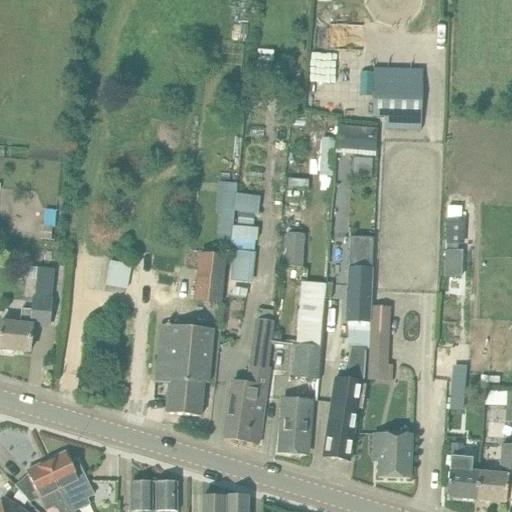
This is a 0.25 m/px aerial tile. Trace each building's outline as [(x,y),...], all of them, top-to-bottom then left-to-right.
[(419,119),(419,86),(372,85),(371,117),(419,119)] [(379,154),(381,126),(341,124),(339,152),(379,154)] [(322,138),(320,170),(332,171),(334,139),(322,138)] [(352,159),(352,177),(371,177),(371,159),(352,159)] [(236,186),(217,184),(213,212),(220,213),(216,253),(228,255),(233,215),(235,197),(236,186)] [(301,266),(304,210),(283,209),(279,265),(301,266)] [(253,225),(254,214),(250,214),(239,212),(237,223),(249,224),(253,225)] [(447,219),(445,244),(463,245),(464,220),(447,219)] [(445,250),(443,277),(460,278),(462,251),(445,250)] [(223,305),(228,257),(203,255),(197,302),(223,305)] [(129,290),(134,265),(112,260),(107,285),(129,290)] [(348,268),(346,323),(369,324),(371,269),(348,268)] [(38,269),(34,300),(33,300),(31,311),(20,310),(19,327),(0,325),(0,349),(29,352),(32,325),(48,327),(54,271),(38,269)] [(232,287),(231,295),(246,298),(248,290),(232,287)] [(301,296),(296,346),(293,378),(316,380),(325,298),(301,296)] [(390,353),(392,308),(373,307),(371,352),(390,353)] [(258,320),(249,368),(246,386),(232,384),(227,419),(224,439),(248,443),(248,442),(259,443),(262,423),(264,404),(269,371),(268,371),(276,323),(258,320)] [(87,323),(84,376),(119,378),(124,326),(87,323)] [(161,326),(156,378),(154,398),(167,400),(165,414),(200,417),(203,383),(209,384),(214,331),(161,326)] [(371,352),(371,364),(390,365),(390,353),(371,352)] [(346,383),(322,383),(322,463),(346,463),(346,383)] [(452,391),(450,410),(465,411),(466,392),(452,391)] [(284,399),(281,433),(279,453),(307,455),(311,401),(284,399)] [(410,480),(411,436),(373,434),(373,455),(378,455),(378,478),(410,480)] [(475,501),(478,473),(471,472),(472,459),(461,458),(462,445),(451,444),(446,499),(475,501)] [(478,473),(475,501),(505,504),(508,471),(511,471),(511,445),(503,445),(500,475),(478,473)] [(65,453),(45,462),(65,502),(73,511),(81,508),(89,505),(86,499),(93,496),(77,461),(70,464),(65,453)] [(28,475),(15,486),(18,490),(27,501),(30,503),(39,499),(40,498),(46,511),(54,507),(58,511),(72,511),(73,511),(65,502),(45,462),(26,472),(28,475)] [(151,511),(151,483),(130,482),(130,511),(151,511)] [(153,511),(176,511),(176,483),(155,483),(155,511),(153,511)] [(18,490),(13,498),(24,505),(27,501),(18,490)] [(225,497),(225,498),(224,511),(247,511),(248,498),(225,497)] [(224,511),(225,498),(202,498),(201,511),(224,511)] [(0,505),(0,511),(24,511),(4,499),(0,505)]
